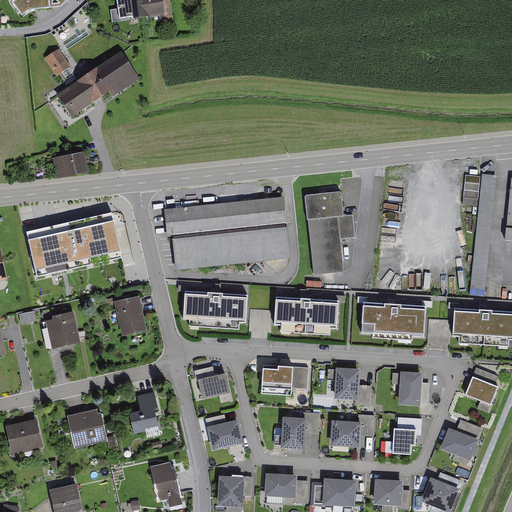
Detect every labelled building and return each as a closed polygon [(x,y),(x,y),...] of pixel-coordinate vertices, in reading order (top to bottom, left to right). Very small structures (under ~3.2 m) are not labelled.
[(14,0),(15,2),(25,15),(32,10),(64,6),(70,0),(14,0)] [(164,0),(124,0),(125,17),(165,15),(164,0)] [(106,10),(108,22),(120,20),(118,8),(106,10)] [(61,49),(49,58),(61,74),(73,65),(61,49)] [(137,76),(122,54),(61,96),(76,118),(137,76)] [(85,155),(59,158),(61,176),(87,173),(85,155)] [(484,174),(482,174),(471,286),(485,288),(488,252),(496,175),(484,174)] [(480,177),(467,175),(465,189),(463,204),(476,205),(480,177)] [(322,192),(305,194),(314,274),(328,273),(343,271),(340,239),(355,238),(352,214),(344,215),(341,190),(322,192)] [(285,198),(168,206),(170,233),(177,232),(180,265),(289,258),(285,198)] [(111,210),(27,229),(37,274),(122,255),(111,210)] [(247,294),(185,290),(183,319),(190,320),(189,326),(240,329),(240,324),(246,324),(247,294)] [(147,325),(140,295),(120,300),(126,330),(147,325)] [(306,298),(276,296),(275,325),(281,326),(280,332),(330,335),(330,330),(338,330),(340,300),(306,298)] [(391,305),(364,304),(362,334),(372,334),(372,338),(412,341),(412,337),(424,338),(426,307),(391,305)] [(511,310),(484,309),(454,307),(452,337),(458,337),(458,344),(508,347),(508,342),(511,341),(511,310)] [(271,310),(250,309),(249,331),(252,331),(251,337),(259,337),(267,337),(267,332),(270,332),(271,310)] [(81,339),(75,311),(50,317),(57,344),(81,339)] [(450,319),(429,318),(427,343),(430,343),(430,346),(437,347),(445,347),(445,344),(449,344),(450,319)] [(275,365),(263,365),(261,392),(291,394),(292,387),(307,388),(308,367),(300,366),(293,366),(293,363),(278,362),(278,365),(275,365)] [(335,368),(328,368),(326,397),(355,399),(355,404),(370,405),(372,385),(365,385),(359,384),(359,381),(360,367),(335,365),(335,368)] [(212,367),(195,370),(197,380),(199,380),(203,396),(218,393),(221,402),(232,399),(226,371),(217,373),(214,374),(213,371),(212,367)] [(497,376),(476,368),(474,373),(470,382),(465,395),(480,401),(476,409),(488,413),(498,387),(494,385),(497,376)] [(422,371),(400,369),(398,402),(428,404),(429,397),(429,384),(430,382),(425,382),(421,382),(421,379),(422,371)] [(156,392),(141,395),(144,409),(133,411),(137,431),(157,427),(155,414),(160,413),(156,392)] [(100,411),(72,416),(77,445),(105,440),(100,411)] [(303,416),(283,415),(282,427),(275,427),(274,443),(281,444),(281,446),(304,447),(305,435),(305,432),(312,433),(318,433),(320,412),(303,411),(303,416)] [(358,420),(332,418),(330,443),(359,445),(360,438),(360,435),(367,435),(374,436),(375,414),(358,413),(358,420)] [(224,414),(205,418),(212,449),(229,445),(241,442),(243,441),(237,418),(229,420),(226,420),(225,417),(224,414)] [(422,418),(398,417),(397,426),(394,426),(393,440),(385,440),(385,451),(410,453),(410,444),(415,444),(416,437),(416,435),(421,435),(421,424),(422,418)] [(483,427),(461,418),(458,425),(456,429),(454,428),(450,427),(442,446),(471,458),(483,427)] [(37,420),(10,425),(15,452),(42,447),(37,420)] [(241,442),(229,445),(231,452),(243,449),(241,442)] [(170,461),(150,465),(158,500),(167,498),(169,506),(182,504),(179,486),(174,466),(174,464),(171,465),(170,461)] [(283,502),(308,504),(309,480),(302,480),(297,479),(297,477),(297,473),(266,471),(264,494),(283,495),(283,502)] [(447,511),(460,479),(440,471),(439,475),(438,478),(435,477),(432,476),(423,500),(433,504),(431,510),(435,511),(447,511)] [(230,474),(219,473),(217,504),(227,504),(226,511),(242,511),(243,495),(252,495),(253,476),(248,476),(245,476),(245,475),(230,474)] [(356,478),(324,476),(324,480),(323,482),(318,482),(312,481),(310,505),(324,506),(324,503),(355,505),(356,478)] [(403,479),(375,477),(374,503),(383,503),(382,510),(393,510),(393,503),(399,503),(399,508),(410,508),(410,489),(407,489),(403,489),(403,485),(403,479)] [(77,483),(50,490),(53,505),(54,511),(79,511),(79,509),(83,508),(77,483)]
